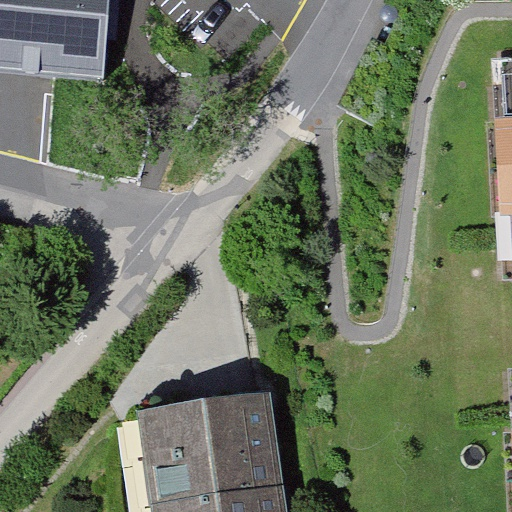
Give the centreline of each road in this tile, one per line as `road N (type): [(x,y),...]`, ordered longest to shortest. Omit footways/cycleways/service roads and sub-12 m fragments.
road 1 (residential): [(159,247),(282,122),(343,0)]
road 2 (residential): [(0,442),(159,247)]
road 3 (residential): [(0,208),(159,247)]
